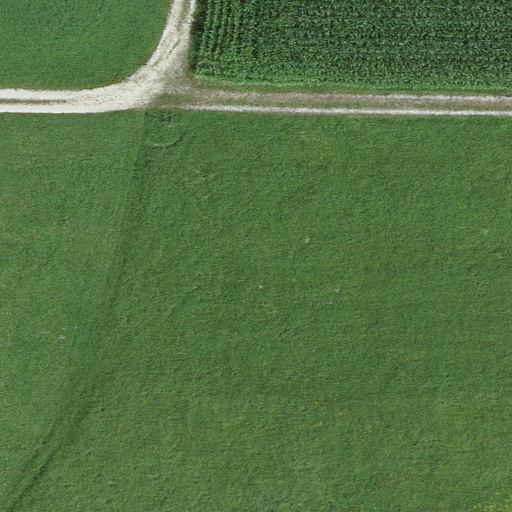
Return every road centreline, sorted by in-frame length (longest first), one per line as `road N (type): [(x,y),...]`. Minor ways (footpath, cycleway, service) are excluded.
road 1 (track): [(177,104),(511,109)]
road 2 (track): [(0,101),(177,104)]
